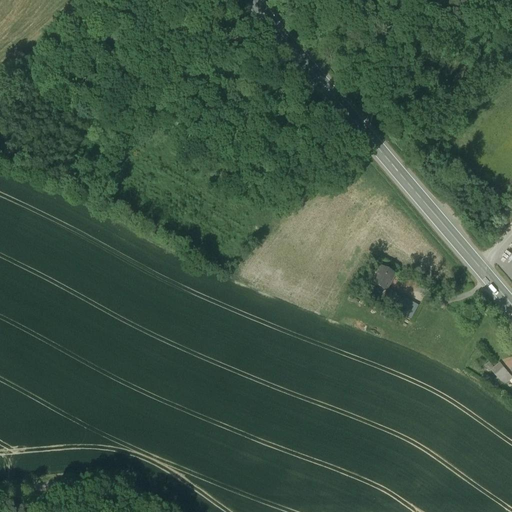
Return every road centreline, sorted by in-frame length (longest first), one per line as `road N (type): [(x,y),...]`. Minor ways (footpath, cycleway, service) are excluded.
road 1 (secondary): [(255,0),(511,305)]
road 2 (residential): [(160,511),(114,485),(91,482),(0,493)]
